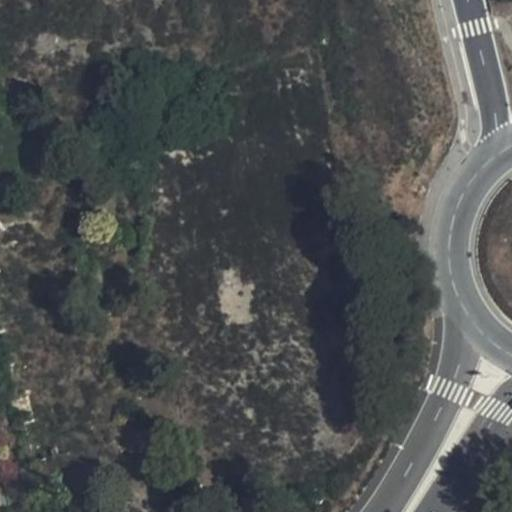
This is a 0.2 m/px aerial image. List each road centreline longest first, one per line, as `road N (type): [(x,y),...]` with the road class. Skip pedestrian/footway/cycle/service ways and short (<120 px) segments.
road 1 (tertiary): [(463,309),(456,389),(380,511)]
road 2 (secondary): [(498,153),(468,185),(449,234),(463,309)]
road 3 (secondary): [(464,0),(498,153)]
road 4 (tertiary): [(438,511),(511,403)]
